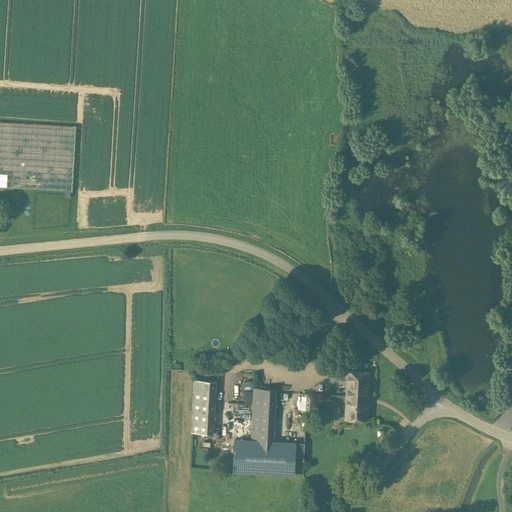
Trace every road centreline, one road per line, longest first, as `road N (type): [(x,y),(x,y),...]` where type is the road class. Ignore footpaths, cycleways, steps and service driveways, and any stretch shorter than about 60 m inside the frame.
road 1 (unclassified): [(0,253),(172,235),(268,256),(439,400)]
road 2 (unclassified): [(348,511),(439,400)]
